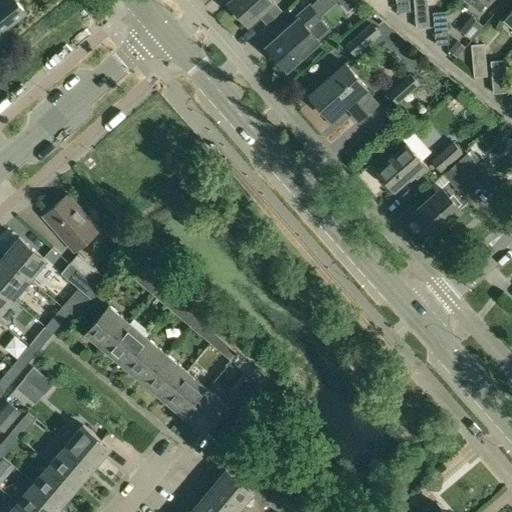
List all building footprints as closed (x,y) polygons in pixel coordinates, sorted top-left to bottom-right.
[(0,32),(0,33),(25,13),(14,0),(1,0),(0,1),(0,32)] [(280,10),(273,2),(271,0),(232,0),(229,3),(247,25),(258,15),(265,24),(280,10)] [(409,0),(396,0),(397,12),(410,11),(409,0)] [(426,0),(413,0),(417,29),(430,27),(426,0)] [(467,0),(480,11),(486,4),(489,0),(467,0)] [(285,30),(267,46),(286,68),(302,54),(304,56),(313,48),(312,46),(318,40),(330,29),(320,17),(310,6),(284,29),(285,30)] [(446,12),(433,13),(436,45),(449,44),(446,12)] [(371,23),(346,45),(355,55),(380,33),(371,23)] [(484,44),(471,45),(474,77),(487,76),(484,44)] [(503,61),(490,62),(494,94),(506,93),(503,61)] [(345,63),(309,95),(331,119),(345,106),(358,120),(377,103),(365,89),(367,87),(345,63)] [(410,74),(388,93),(396,103),(418,84),(410,74)] [(406,142),(375,169),(394,191),(414,174),(417,177),(428,167),(406,142)] [(453,142),(432,161),(440,171),(462,152),(453,142)] [(458,161),(445,173),(464,194),(477,182),(458,161)] [(413,211),(412,212),(433,235),(434,234),(433,234),(459,210),(460,211),(461,210),(441,187),(450,179),(445,173),(444,172),(430,184),(436,192),(414,212),(413,211)] [(67,194),(42,216),(74,251),(99,230),(67,194)] [(19,237),(2,257),(29,280),(46,260),(19,237)] [(78,253),(69,263),(88,279),(97,270),(78,253)] [(0,258),(0,288),(13,299),(29,280),(2,257),(0,258)] [(69,263),(61,273),(71,282),(77,287),(91,299),(99,289),(88,280),(79,272),(69,263)] [(132,277),(152,294),(158,286),(139,270),(132,277)] [(178,303),(158,286),(152,294),(171,310),(178,303)] [(0,314),(13,299),(0,288),(0,314)] [(197,319),(178,303),(171,310),(190,327),(197,319)] [(45,325),(53,332),(69,313),(62,306),(45,325)] [(85,333),(105,350),(128,322),(108,306),(85,333)] [(216,336),(197,319),(190,327),(210,343),(216,336)] [(147,338),(128,322),(105,350),(124,366),(147,338)] [(37,351),(53,332),(45,325),(29,345),(37,351)] [(216,336),(210,343),(229,360),(236,352),(216,336)] [(167,355),(147,338),(124,366),(143,382),(167,355)] [(29,345),(13,364),(21,370),(37,351),(29,345)] [(167,355),(143,382),(163,399),(186,371),(167,355)] [(0,379),(0,386),(5,390),(21,370),(13,364),(0,379)] [(33,367),(25,376),(45,393),(53,384),(33,367)] [(255,367),(238,387),(248,395),(265,375),(255,367)] [(205,387),(186,371),(163,399),(182,415),(205,387)] [(225,404),(205,387),(182,415),(202,431),(225,404)] [(9,403),(0,413),(0,427),(3,430),(19,411),(9,403)] [(28,412),(12,432),(19,438),(36,419),(28,412)] [(65,445),(93,468),(109,448),(82,425),(65,445)] [(0,455),(3,458),(19,438),(12,432),(0,445),(0,455)] [(65,445),(49,464),(77,487),(93,468),(65,445)] [(60,506),(77,487),(49,464),(33,483),(60,506)] [(225,470),(208,490),(234,511),(236,511),(252,493),(225,470)] [(28,511),(55,511),(60,506),(33,483),(16,502),(28,511)] [(234,511),(208,490),(192,509),(195,511),(234,511)] [(28,511),(16,502),(7,511),(28,511)] [(443,511),(436,503),(425,511),(443,511)]
